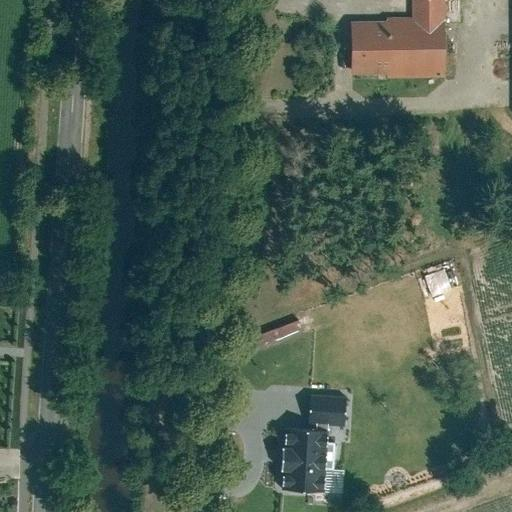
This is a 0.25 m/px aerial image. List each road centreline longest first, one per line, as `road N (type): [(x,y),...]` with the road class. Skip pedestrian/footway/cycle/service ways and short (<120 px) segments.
road 1 (tertiary): [(44,511),(79,0)]
road 2 (residential): [(197,511),(232,0)]
road 3 (unknown): [(223,117),(511,131)]
